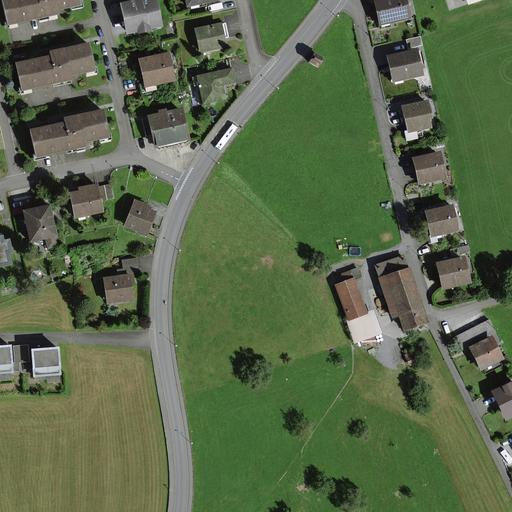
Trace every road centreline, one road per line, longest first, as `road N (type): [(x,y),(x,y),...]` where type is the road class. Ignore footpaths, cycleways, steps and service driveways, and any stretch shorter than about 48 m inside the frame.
road 1 (residential): [(431,321),(359,19),(344,0)]
road 2 (residential): [(178,511),(180,466),(159,301),(162,266),(191,185)]
road 3 (residential): [(191,185),(332,0)]
road 4 (residential): [(511,488),(431,321)]
road 5 (residential): [(97,0),(129,156)]
road 6 (residential): [(0,187),(129,156)]
